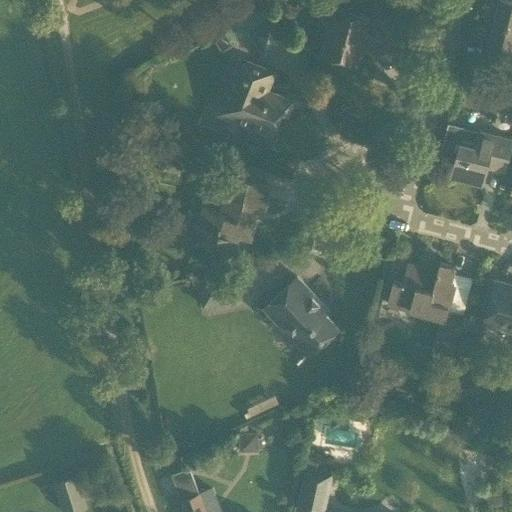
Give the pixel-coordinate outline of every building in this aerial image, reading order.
[(286,39),(271,16),(261,0),(254,0),(218,23),(230,42),(248,31),(262,54),(286,39)] [(511,0),(498,0),(493,21),(511,25),(511,0)] [(328,26),(326,35),(321,54),(356,63),(361,44),(400,54),(407,25),(333,6),(323,3),(318,24),(328,26)] [(511,25),(493,21),(486,46),(511,52),(511,25)] [(292,101),(274,93),(266,90),(274,72),(239,58),(216,113),(271,135),(280,112),(286,115),(292,101)] [(504,137),(478,131),(474,146),(459,142),(450,177),(481,185),(486,166),(503,170),(508,151),(511,139),(504,137)] [(269,185),(241,178),(240,184),(228,181),(220,210),(203,206),(198,227),(212,231),(212,233),(248,243),(256,210),(262,212),(269,185)] [(258,253),(239,254),(239,265),(259,264),(258,253)] [(444,318),(453,283),(449,282),(453,266),(438,262),(436,271),(407,264),(402,282),(392,279),(386,302),(444,318)] [(202,306),(238,300),(233,271),(197,278),(202,306)] [(296,277),(263,307),(277,322),(306,355),(310,351),(336,327),(316,305),(320,302),(296,277)] [(511,332),(511,284),(494,280),(483,323),(507,328),(506,331),(511,332)] [(456,351),(457,352),(477,357),(481,344),(459,338),(456,351)] [(365,371),(354,377),(359,385),(370,380),(365,371)] [(328,407),(325,425),(343,427),(346,409),(328,407)] [(239,433),(239,451),(257,451),(257,432),(239,433)] [(322,511),(332,472),(316,469),(318,458),(307,455),(295,509),(307,511),(322,511)] [(206,511),(199,493),(189,466),(171,473),(181,500),(180,500),(184,511),(206,511)] [(76,474),(55,481),(64,511),(68,511),(86,507),(76,474)]
